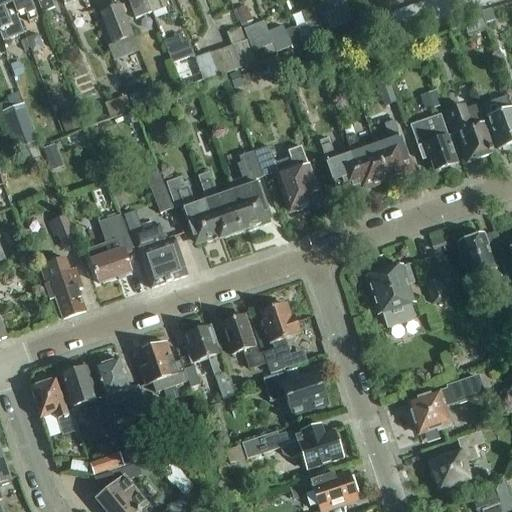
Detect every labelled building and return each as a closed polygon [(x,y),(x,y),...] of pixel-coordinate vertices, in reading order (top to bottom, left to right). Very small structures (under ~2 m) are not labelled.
[(12,7),(9,0),(0,0),(0,35),(3,44),(24,36),(16,17),(12,7)] [(29,0),(9,0),(12,7),(16,17),(25,14),(29,24),(37,21),(29,0)] [(37,0),(43,15),(54,10),(50,0),(37,0)] [(127,0),(136,21),(151,15),(145,0),(127,0)] [(145,0),(151,15),(167,9),(163,0),(145,0)] [(439,0),(436,0),(429,2),(436,22),(446,19),(439,0)] [(450,0),(439,0),(446,19),(456,15),(450,0)] [(461,0),(450,0),(456,15),(466,12),(461,0)] [(472,0),(461,0),(466,12),(475,9),(472,0)] [(483,0),(472,0),(475,9),(485,5),(483,0)] [(429,2),(419,6),(426,25),(436,22),(429,2)] [(419,6),(410,9),(416,29),(426,25),(419,6)] [(101,15),(113,46),(132,39),(120,8),(101,15)] [(235,13),(241,28),(254,24),(247,8),(235,13)] [(410,9),(400,12),(406,32),(416,29),(410,9)] [(324,37),(318,21),(317,22),(313,10),(301,14),(306,26),(297,30),(302,45),(324,37)] [(491,11),(482,14),(485,26),(495,23),(491,11)] [(330,19),(334,30),(353,23),(348,12),(330,19)] [(406,32),(400,12),(390,16),(396,35),(406,32)] [(487,31),(483,21),(464,27),(468,39),(487,33),(487,31)] [(263,50),(273,46),(269,34),(264,24),(244,32),(253,54),(263,50)] [(269,34),(273,46),(277,54),(277,55),(292,49),(293,52),(302,49),(295,29),(285,33),(283,29),(269,34)] [(232,48),(221,52),(229,74),(254,65),(242,30),(227,35),(232,48)] [(168,54),(179,83),(183,92),(183,91),(205,83),(196,61),(190,45),(186,47),(181,36),(164,43),(168,54)] [(431,41),(427,42),(430,53),(435,51),(431,41)] [(273,46),(263,50),(266,58),(277,54),(273,46)] [(221,52),(196,61),(205,83),(217,79),(229,74),(221,52)] [(279,58),(287,78),(300,73),(292,53),(279,58)] [(265,63),(275,86),(287,81),(277,58),(265,63)] [(200,86),(203,95),(222,87),(219,79),(200,86)] [(376,86),(384,109),(397,104),(389,81),(376,86)] [(183,92),(179,83),(157,92),(161,101),(183,92),(183,91),(183,92)] [(488,120),(487,121),(498,152),(511,146),(511,111),(511,112),(507,99),(491,104),(489,109),(484,111),(488,120)] [(115,101),(106,105),(111,119),(120,115),(115,101)] [(1,115),(15,152),(37,144),(23,107),(1,115)] [(446,114),(454,137),(458,135),(467,161),(476,158),(477,161),(490,157),(489,155),(493,153),(477,108),(464,113),(462,109),(446,114)] [(58,116),(66,135),(81,130),(74,110),(58,116)] [(134,113),(124,116),(128,126),(137,123),(134,113)] [(410,128),(422,163),(430,160),(434,174),(457,166),(447,138),(448,138),(441,117),(410,128)] [(390,143),(375,148),(387,182),(412,174),(394,124),(385,127),(390,143)] [(346,140),(349,150),(362,187),(370,184),(371,188),(387,182),(375,148),(361,153),(355,137),(346,140)] [(0,142),(0,159),(13,154),(7,140),(0,142)] [(362,187),(349,150),(334,155),(331,146),(330,146),(329,141),(320,144),(321,149),(336,191),(344,188),(346,193),(362,187)] [(55,146),(43,150),(46,158),(58,153),(55,146)] [(42,159),(37,148),(23,154),(27,165),(42,159)] [(290,160),(275,165),(269,148),(255,153),(264,178),(277,174),(290,213),(294,212),(297,214),(303,212),(304,208),(315,205),(312,197),(318,195),(308,167),(302,149),(288,154),(290,160)] [(234,194),(233,194),(246,231),(260,226),(261,222),(269,219),(255,182),(263,179),(254,154),(239,159),(241,165),(238,166),(243,180),(231,185),(234,194)] [(145,180),(160,216),(173,211),(158,174),(145,180)] [(208,203),(207,203),(220,240),(246,231),(233,194),(219,199),(210,174),(199,178),(208,203)] [(220,240),(207,203),(197,207),(188,184),(185,185),(182,179),(167,185),(175,210),(183,207),(196,244),(204,242),(207,245),(220,240)] [(53,223),(63,250),(76,245),(66,218),(53,223)] [(125,257),(135,254),(121,218),(99,225),(106,247),(117,243),(121,253),(91,263),(99,286),(132,275),(125,257)] [(133,236),(151,291),(188,278),(176,243),(166,246),(159,227),(133,236)] [(465,270),(468,273),(470,279),(464,281),(470,297),(492,289),(495,298),(511,291),(511,289),(507,276),(500,278),(491,255),(490,256),(484,238),(459,247),(466,266),(465,270)] [(40,269),(46,286),(44,287),(50,302),(56,300),(63,322),(85,314),(78,292),(82,291),(76,271),(70,273),(65,260),(40,269)] [(376,305),(375,307),(377,313),(379,314),(380,315),(383,314),(388,330),(413,321),(409,306),(411,305),(406,288),(414,285),(409,267),(369,280),(369,281),(368,284),(369,289),(372,290),(376,305)] [(426,283),(433,306),(446,302),(439,279),(426,283)] [(262,357),(267,370),(269,377),(281,373),(277,363),(289,359),(283,342),(296,338),(296,336),(300,335),(295,319),(291,321),(286,306),(260,315),(267,336),(266,337),(270,348),(271,348),(273,353),(262,357)] [(262,372),(267,370),(262,357),(258,358),(245,318),(233,322),(228,322),(225,325),(221,326),(232,357),(243,353),(250,372),(260,368),(262,372)] [(192,367),(193,366),(209,361),(223,402),(234,399),(226,373),(225,373),(210,329),(185,337),(189,350),(186,351),(192,367)] [(184,375),(185,375),(181,363),(173,366),(166,345),(156,348),(153,346),(146,348),(144,352),(145,352),(142,353),(147,369),(140,371),(145,388),(155,385),(157,392),(186,382),(184,375)] [(97,369),(95,370),(105,400),(108,407),(108,409),(127,403),(131,417),(147,412),(145,406),(139,388),(129,391),(119,362),(109,365),(107,362),(98,365),(97,369)] [(61,379),(72,410),(82,407),(88,424),(98,420),(92,403),(97,402),(86,370),(74,374),(71,374),(67,376),(65,377),(61,379)] [(194,371),(185,375),(190,392),(200,388),(194,371)] [(228,376),(235,396),(246,392),(239,372),(228,376)] [(288,399),(294,418),(304,415),(304,413),(327,405),(317,376),(288,386),(285,376),(265,383),(269,395),(266,395),(270,405),(282,401),(288,399)] [(447,390),(448,392),(409,405),(415,424),(414,427),(415,431),(418,432),(419,436),(438,430),(439,434),(451,429),(444,409),(483,396),(477,380),(447,390)] [(33,389),(30,390),(40,421),(56,415),(63,437),(78,432),(72,414),(67,416),(56,382),(44,385),(40,385),(36,386),(33,389)] [(174,430),(181,452),(205,445),(198,422),(174,430)] [(242,447),(242,448),(246,460),(247,462),(281,451),(283,457),(291,461),(302,457),(307,472),(311,471),(316,471),(320,468),(330,464),(335,464),(339,461),(343,460),(342,458),(343,455),(341,447),(338,446),(334,434),(324,438),(321,428),(291,438),(290,434),(275,439),(274,436),(242,447)] [(468,472),(465,465),(479,460),(476,449),(484,446),(480,435),(457,442),(461,453),(429,464),(432,471),(430,475),(433,484),(437,487),(439,494),(454,489),(455,492),(472,486),(481,483),(476,469),(468,472)] [(242,448),(226,454),(230,466),(246,460),(242,448)] [(130,452),(121,456),(125,469),(135,465),(130,452)] [(119,455),(91,465),(95,478),(124,468),(119,455)] [(3,459),(0,460),(0,502),(2,502),(0,495),(0,485),(2,485),(2,488),(9,485),(8,483),(11,482),(3,459)] [(137,466),(94,481),(95,482),(96,482),(106,493),(96,502),(104,511),(141,511),(149,506),(129,482),(141,478),(137,466)] [(310,484),(290,491),(293,500),(306,495),(308,492),(312,491),(319,511),(330,511),(331,510),(358,501),(356,498),(358,496),(355,489),(353,488),(349,476),(335,481),(334,476),(310,484)] [(195,489),(185,478),(174,487),(184,498),(195,489)] [(496,493),(500,505),(502,511),(511,511),(511,501),(504,479),(496,493)] [(502,511),(500,505),(499,505),(494,494),(472,503),(475,511),(502,511)] [(184,498),(166,511),(187,511),(192,508),(184,498)]
